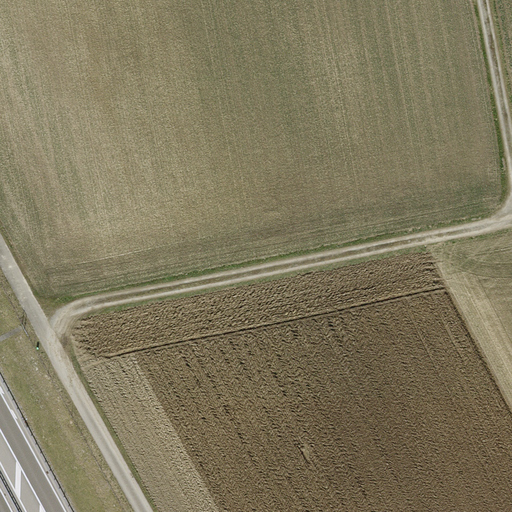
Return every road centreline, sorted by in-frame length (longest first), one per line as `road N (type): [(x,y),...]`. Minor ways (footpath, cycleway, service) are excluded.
road 1 (track): [(511,216),(39,318)]
road 2 (track): [(146,511),(0,243)]
road 3 (track): [(511,173),(480,0)]
